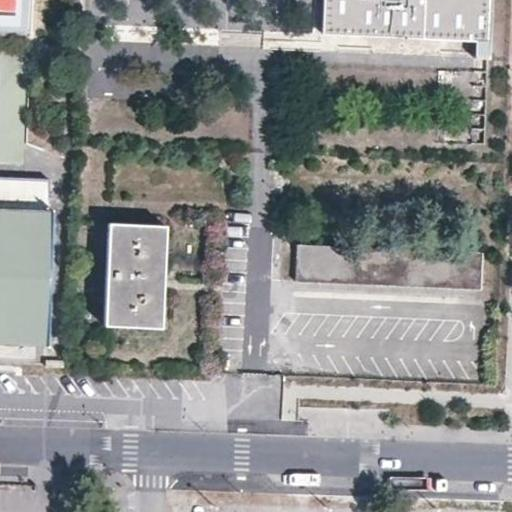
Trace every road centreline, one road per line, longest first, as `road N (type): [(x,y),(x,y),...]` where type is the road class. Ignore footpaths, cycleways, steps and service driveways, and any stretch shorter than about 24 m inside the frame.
road 1 (residential): [(511,465),(0,444)]
road 2 (unknown): [(267,425),(273,51)]
